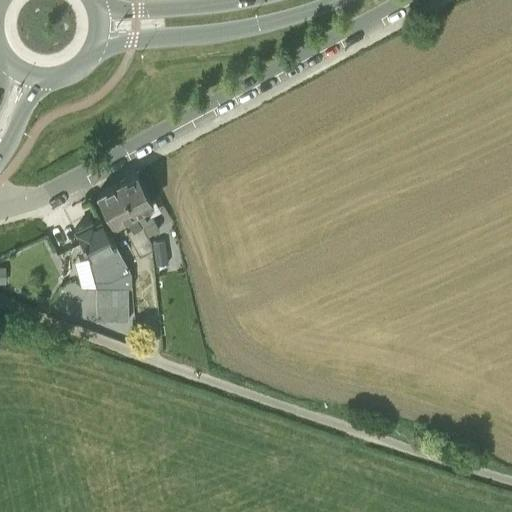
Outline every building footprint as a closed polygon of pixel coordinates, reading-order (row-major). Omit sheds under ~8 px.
[(118,181),(147,235),(158,229),(145,208),(153,204),(136,172),(118,181)] [(151,250),(151,249),(150,243),(147,236),(147,235),(118,181),(96,193),(113,225),(127,218),(132,227),(126,230),(139,256),(151,250)] [(131,272),(110,235),(101,217),(93,222),(91,218),(75,227),(91,258),(103,252),(117,280),(131,272)] [(151,241),(155,264),(167,262),(164,239),(151,241)] [(127,286),(96,287),(96,320),(128,320),(127,286)]
